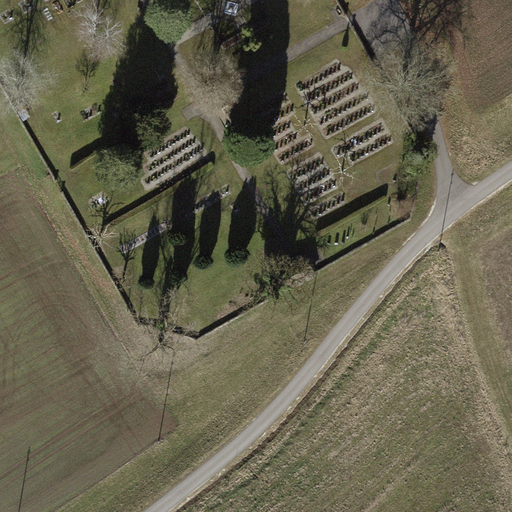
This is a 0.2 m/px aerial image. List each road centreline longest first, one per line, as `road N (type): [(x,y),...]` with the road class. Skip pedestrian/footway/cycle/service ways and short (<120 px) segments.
road 1 (unclassified): [(453,210),(258,428),(153,511)]
road 2 (track): [(453,210),(476,358),(511,426)]
road 3 (residential): [(393,0),(431,59),(453,210)]
